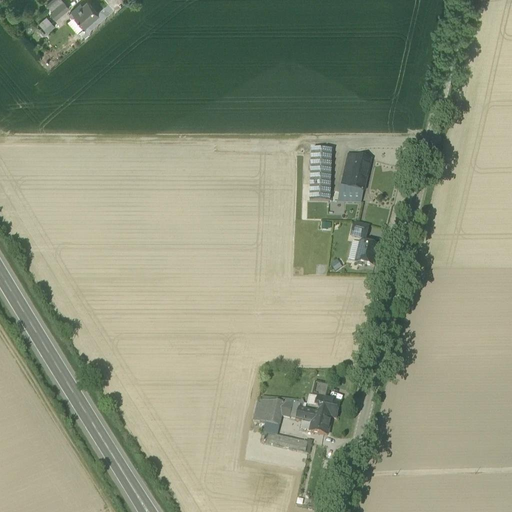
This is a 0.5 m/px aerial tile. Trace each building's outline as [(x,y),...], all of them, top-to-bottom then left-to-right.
[(64,2),(56,9),(61,14),(69,8),(64,2)] [(99,14),(88,2),(79,9),(78,7),(72,12),(85,27),(99,14)] [(56,9),(51,14),(55,19),(61,14),(56,9)] [(47,17),(39,24),(44,30),(51,23),(47,17)] [(51,23),(44,30),(47,33),(55,27),(51,23)] [(78,31),(81,36),(88,33),(85,28),(78,31)] [(304,155),(217,152),(216,175),(303,177),(304,155)] [(331,154),(311,153),(310,190),(330,193),(331,154)] [(355,158),(348,157),(345,169),(353,170),(355,158)] [(370,162),(355,158),(353,170),(351,180),(343,178),(341,188),(363,193),(370,162)] [(353,170),(345,169),(343,178),(351,180),(353,170)] [(303,180),(216,177),(215,200),(302,203),(303,180)] [(363,193),(341,188),(338,203),(361,204),(363,193)] [(330,193),(310,190),(309,202),(330,202),(330,193)] [(338,203),(307,202),(306,221),(357,223),(361,204),(338,203)] [(302,205),(215,203),(215,221),(302,224),(302,205)] [(368,229),(354,225),(351,238),(365,242),(368,229)] [(379,249),(361,244),(356,264),(357,265),(357,267),(362,268),(363,266),(374,269),(376,259),(378,259),(378,258),(377,258),(379,249)] [(330,388),(315,384),(312,397),(318,398),(319,398),(327,400),(330,388)] [(340,405),(331,403),(330,400),(327,400),(319,398),(318,398),(316,409),(318,410),(320,413),(319,415),(332,418),(331,420),(336,421),(340,405)] [(270,403),(257,402),(252,422),(265,425),(270,403)] [(285,404),(270,403),(265,425),(279,428),(281,418),(285,404)] [(293,405),(285,404),(281,418),(289,420),(290,418),(293,405)] [(299,406),(293,405),(290,418),(296,419),(298,410),(299,406)] [(298,410),(296,419),(295,421),(302,423),(312,425),(310,433),(327,437),(331,420),(332,418),(319,415),(298,410)] [(312,425),(302,423),(300,431),(310,433),(312,425)] [(279,428),(265,425),(263,434),(266,435),(277,437),(279,428)] [(277,437),(266,435),(264,445),(286,451),(289,451),(305,455),(308,444),(277,437)] [(272,511),(286,451),(264,445),(248,511),(272,511)] [(305,455),(289,451),(275,511),(294,511),(308,456),(305,455)]
